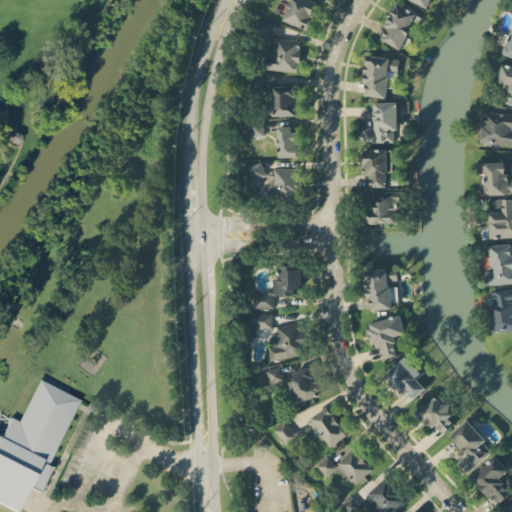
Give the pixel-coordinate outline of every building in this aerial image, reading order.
[(290,0),(284,20),(308,28),(317,0),(290,0)] [(399,49),(421,15),(398,1),(383,25),(388,28),(382,37),(399,49)] [(269,34),(269,20),(256,20),(256,33),(269,34)] [(511,56),(511,28),(510,34),(507,33),(501,54),(511,56)] [(302,40),(273,36),(270,56),(264,55),(262,67),(297,72),(302,40)] [(387,97),(389,76),(398,77),(400,58),(368,55),(363,94),(387,97)] [(511,104),(511,65),(501,64),(499,83),(509,84),(506,104),(511,104)] [(297,85),(273,85),(273,115),(297,115),(297,85)] [(398,130),(398,101),(374,102),(375,127),(362,127),(362,142),(395,141),(395,130),(398,130)] [(511,113),(483,110),(479,140),(511,144),(511,113)] [(251,136),(265,134),(263,118),(249,119),(251,136)] [(296,125),(279,126),(279,156),(297,156),(296,125)] [(388,186),(387,148),(364,149),(364,175),(371,174),(371,186),(388,186)] [(484,162),(485,195),(511,193),(511,178),(507,178),(506,161),(484,162)] [(251,177),(266,177),(267,184),(262,184),(262,195),(297,194),(296,168),(264,169),(264,163),(251,163),(251,177)] [(374,190),(374,211),(365,211),(365,223),(398,222),(398,210),(400,210),(400,190),(374,190)] [(511,197),(489,199),(490,237),(511,236),(511,197)] [(490,244),(492,270),(486,270),(487,284),(511,282),(511,254),(511,243),(490,244)] [(274,308),(274,295),(294,294),(294,287),(301,286),(301,264),(279,264),(279,278),(272,278),(273,291),(252,292),(252,308),(274,308)] [(369,309),(393,308),(392,299),(398,299),(397,285),(390,286),(390,280),(398,279),(397,267),(366,269),(369,309)] [(511,327),(511,287),(487,293),(495,331),(511,327)] [(253,328),(272,327),(272,312),(253,313),(253,328)] [(406,333),(402,314),(370,322),(379,359),(399,354),(394,336),(406,333)] [(270,359),(305,354),(300,322),(271,326),(274,345),(268,346),(270,359)] [(426,387),(417,377),(423,372),(407,355),(384,375),(402,394),(405,391),(413,399),(426,387)] [(270,383),(284,380),(280,365),(267,368),(270,383)] [(296,401),(319,395),(312,367),(289,372),(296,401)] [(78,396),(37,378),(19,420),(9,416),(1,436),(0,435),(0,500),(17,508),(27,485),(39,490),(50,465),(49,464),(78,396)] [(417,412),(432,428),(436,424),(444,433),(455,423),(448,416),(454,411),(437,393),(417,412)] [(286,446),(311,430),(317,440),(324,436),(330,446),(347,435),(328,405),(306,419),(308,424),(294,433),(286,420),(274,427),(286,446)] [(451,434),(468,452),(458,462),(468,472),(492,451),(484,442),(487,439),(468,418),(451,434)] [(372,470),(356,448),(334,464),(328,455),(316,464),(326,477),(338,467),(351,485),(372,470)] [(472,477),(498,504),(511,491),(499,478),(509,469),(495,455),(472,477)] [(393,511),(405,502),(383,477),(366,492),(369,495),(359,504),(352,495),(341,504),(347,511),(354,511),(365,503),(373,511),(372,511),(393,511)] [(511,511),(511,497),(501,507),(504,511),(511,511)]
